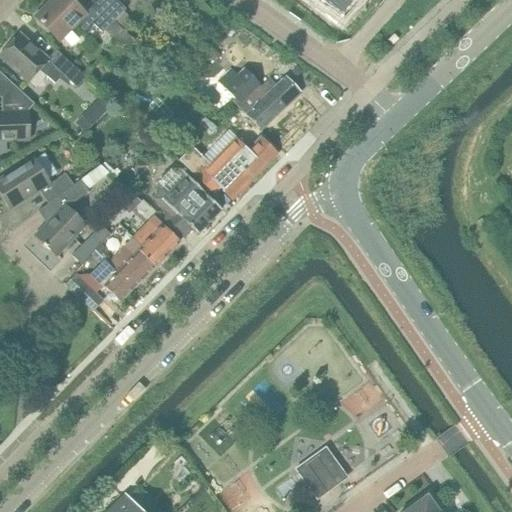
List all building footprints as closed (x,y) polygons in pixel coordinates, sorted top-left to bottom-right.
[(84,14),(70,0),(52,0),(35,17),(59,41),(73,26),(82,36),(94,25),(102,33),(105,30),(122,47),(131,37),(115,20),(96,2),(84,14)] [(115,20),(126,10),(117,1),(117,0),(98,0),(96,2),(115,20)] [(315,0),(342,19),(359,0),(315,0)] [(19,34),(0,54),(0,58),(13,70),(28,83),(39,70),(55,84),(62,76),(76,88),(85,77),(61,55),(53,64),(48,60),(34,47),(19,34)] [(392,45),(398,40),(393,35),(387,40),(392,45)] [(237,77),(231,70),(218,82),(238,102),(235,105),(246,116),(260,130),(299,93),(285,78),(276,86),(269,79),(261,87),(244,70),(237,77)] [(0,141),(28,141),(27,111),(33,104),(17,88),(13,85),(1,98),(2,112),(0,111),(0,141)] [(85,133),(98,119),(87,109),(74,123),(85,133)] [(158,137),(169,124),(160,116),(149,129),(158,137)] [(213,182),(231,199),(276,154),(261,138),(248,152),(235,139),(209,166),(194,152),(181,165),(206,189),(213,182)] [(49,184),(32,157),(0,178),(0,193),(10,209),(39,191),(48,204),(73,185),(64,174),(49,184)] [(57,255),(72,240),(85,226),(66,208),(88,192),(87,190),(109,174),(100,165),(80,180),(73,185),(48,204),(55,214),(35,236),(44,244),(42,246),(45,249),(47,247),(61,260),(62,259),(57,255)] [(164,202),(172,210),(173,210),(164,219),(169,224),(183,238),(192,229),(198,234),(221,209),(207,196),(200,189),(180,170),(170,170),(158,182),(158,193),(151,199),(159,207),(164,202)] [(159,230),(150,221),(133,238),(158,264),(179,242),(163,226),(159,230)] [(100,245),(110,235),(100,226),(71,255),(81,265),(99,244),(100,245)] [(133,288),(158,264),(133,238),(124,246),(107,264),(117,273),(118,273),(133,288)] [(117,273),(107,264),(105,261),(91,275),(119,302),(133,288),(118,273),(117,273)] [(102,301),(75,274),(64,285),(66,287),(92,312),(102,301)] [(277,374),(259,390),(282,415),(300,399),(277,374)] [(317,499),(346,479),(326,450),(297,470),(317,499)] [(139,511),(124,495),(105,511),(139,511)] [(438,511),(427,496),(414,505),(413,503),(400,511),(438,511)]
